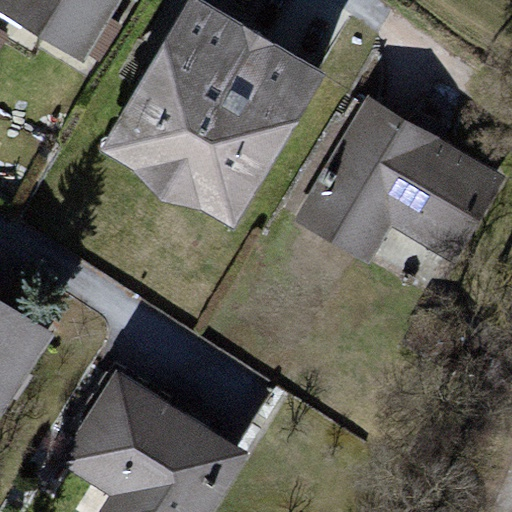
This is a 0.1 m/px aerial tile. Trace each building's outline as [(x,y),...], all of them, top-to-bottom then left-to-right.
[(0,0),(0,25),(70,70),(113,2),(109,0),(0,0)] [(302,91),(174,9),(85,147),(214,228),(302,91)] [(483,186),(362,117),(297,230),(348,259),(369,223),(439,263),(483,186)] [(0,372),(22,331),(0,319),(0,372)] [(190,511),(223,454),(101,385),(57,463),(113,494),(102,511),(190,511)]
